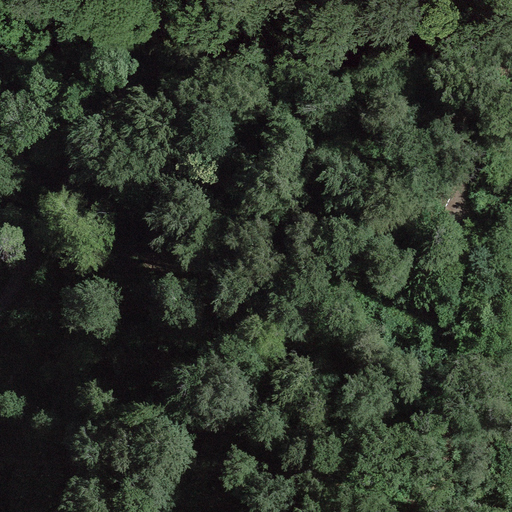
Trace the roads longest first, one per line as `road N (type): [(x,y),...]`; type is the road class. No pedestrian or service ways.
road 1 (track): [(446,511),(480,118),(469,0)]
road 2 (track): [(0,307),(110,129),(218,0)]
